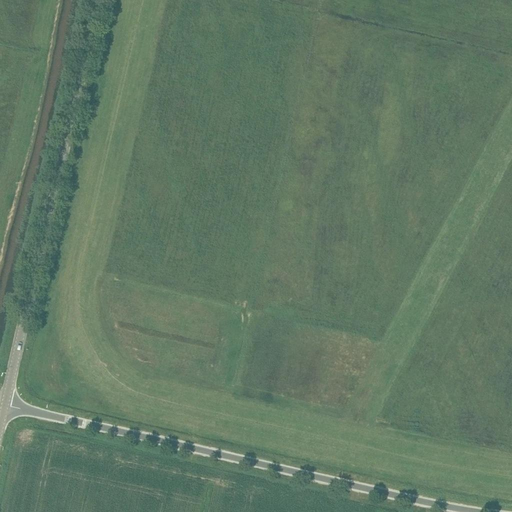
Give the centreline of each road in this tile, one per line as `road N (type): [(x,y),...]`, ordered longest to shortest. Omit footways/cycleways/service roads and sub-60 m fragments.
road 1 (unclassified): [(482,511),(5,404)]
road 2 (tertiary): [(5,404),(97,0)]
